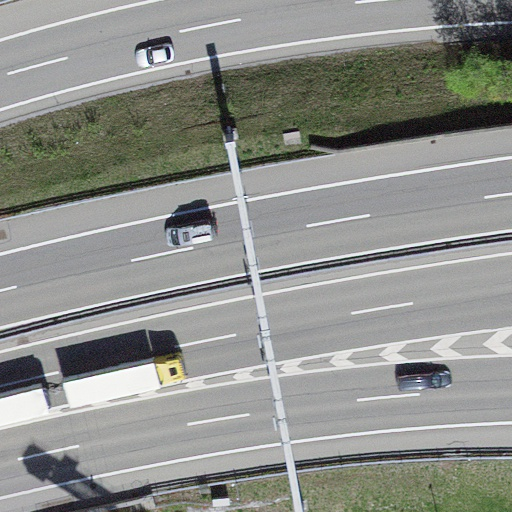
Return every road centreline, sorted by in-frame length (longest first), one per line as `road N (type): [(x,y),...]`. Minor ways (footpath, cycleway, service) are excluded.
road 1 (motorway): [(0,386),(188,343),(511,289)]
road 2 (motorway): [(511,194),(170,251),(0,290)]
road 3 (motorway): [(0,463),(209,420),(511,389)]
road 4 (motorway): [(377,0),(202,26),(0,77)]
